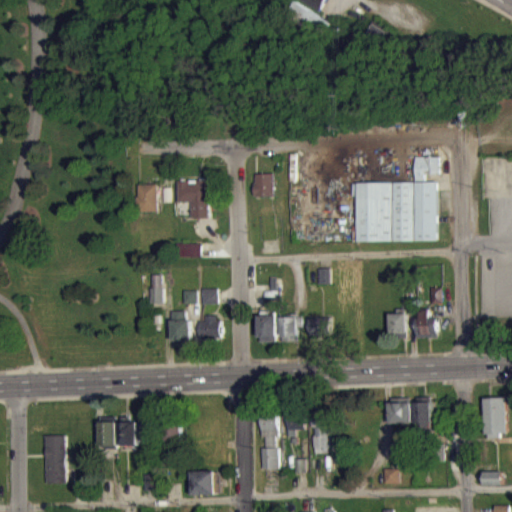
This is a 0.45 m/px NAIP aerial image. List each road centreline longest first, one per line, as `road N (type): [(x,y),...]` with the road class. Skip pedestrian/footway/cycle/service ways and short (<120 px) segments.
road 1 (primary): [(0,382),(511,360)]
road 2 (residential): [(460,137),(462,511)]
road 3 (residential): [(239,144),(246,511)]
road 4 (residential): [(145,147),(460,137)]
road 5 (residential): [(17,382),(17,511)]
